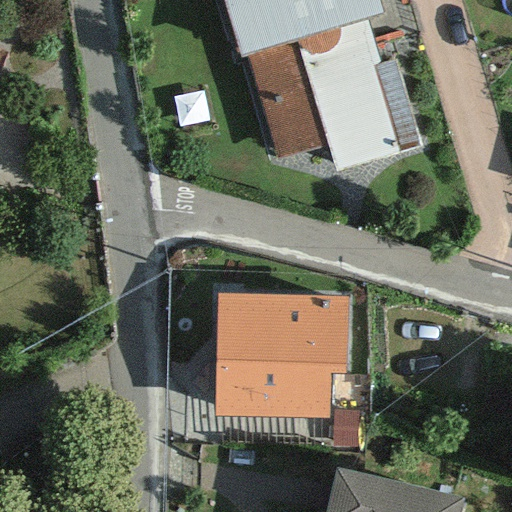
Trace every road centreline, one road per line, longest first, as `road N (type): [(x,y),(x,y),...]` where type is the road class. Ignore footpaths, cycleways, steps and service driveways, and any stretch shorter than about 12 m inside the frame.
road 1 (residential): [(511,308),(129,209)]
road 2 (unknown): [(485,301),(454,75),(430,0)]
road 3 (residential): [(138,511),(129,209)]
road 4 (residential): [(89,0),(129,209)]
road 5 (unknown): [(134,393),(0,408)]
